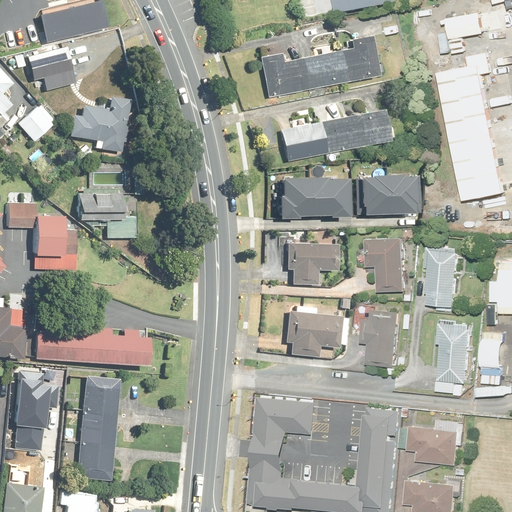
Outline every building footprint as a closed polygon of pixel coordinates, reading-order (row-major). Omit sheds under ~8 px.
[(41,15),(47,43),(110,27),(104,0),(41,15)] [(476,6),(443,13),(452,55),(466,52),(464,44),(483,40),(476,6)] [(34,21),(18,11),(10,22),(27,33),(34,21)] [(10,20),(0,19),(0,39),(9,40),(10,20)] [(16,31),(9,37),(18,47),(25,41),(16,31)] [(347,48),(281,61),(279,52),(256,57),(265,98),(374,76),(365,35),(345,39),(347,48)] [(47,91),(76,83),(67,47),(29,57),(35,81),(44,78),(47,91)] [(507,191),(479,64),(436,73),(465,200),(507,191)] [(0,138),(6,133),(0,127),(0,126),(7,119),(1,112),(9,104),(7,101),(9,98),(2,90),(9,84),(0,74),(0,138)] [(73,114),(68,114),(65,137),(93,139),(92,149),(122,152),(127,98),(104,95),(103,107),(74,104),(73,114)] [(54,123),(38,104),(15,124),(31,143),(54,123)] [(379,112),(278,131),(284,161),(384,142),(379,112)] [(418,174),(356,176),(357,215),(419,213),(418,174)] [(342,179),(278,177),(277,195),(273,195),(272,218),(292,219),(292,216),(341,217),(342,179)] [(120,193),(72,193),(72,220),(102,220),(102,239),(132,239),(132,217),(120,217),(120,193)] [(31,203),(5,202),(4,227),(30,228),(29,255),(32,255),(32,269),(74,270),(75,230),(60,229),(60,216),(31,215),(31,203)] [(300,237),(284,237),(283,270),(289,270),(288,284),(313,285),(314,270),(335,270),(336,244),(300,243),(300,237)] [(403,237),(365,237),(365,266),(377,266),(377,293),(403,293),(403,237)] [(458,246),(430,244),(427,307),(455,308),(458,246)] [(292,311),(283,310),(281,342),(288,342),(287,355),(315,357),(315,346),(335,347),(337,314),(311,313),(311,306),(293,305),(292,311)] [(0,355),(18,357),(22,308),(0,306),(0,355)] [(369,320),(361,319),(360,343),(367,344),(366,365),(393,366),(396,312),(369,310),(369,320)] [(142,352),(144,325),(68,321),(67,348),(142,352)] [(470,324),(438,321),(437,345),(440,346),(436,392),(464,394),(470,324)] [(101,467),(112,369),(78,365),(67,464),(101,467)] [(313,403),(256,398),(246,504),(251,504),(251,506),(291,510),(291,508),(334,511),(387,511),(394,441),(387,441),(387,435),(395,436),(397,411),(366,408),(365,415),(362,415),(355,487),(281,478),(281,468),(278,455),(285,432),(311,435),(313,403)] [(434,429),(408,427),(406,451),(415,452),(414,462),(454,465),(456,445),(461,446),(463,424),(457,424),(457,422),(435,420),(434,429)] [(444,485),(406,481),(403,505),(415,506),(414,511),(452,511),(454,496),(460,496),(461,479),(445,477),(444,485)] [(34,511),(36,485),(0,483),(0,488),(0,511),(34,511)] [(88,511),(89,490),(56,489),(55,504),(61,504),(60,511),(88,511)]
